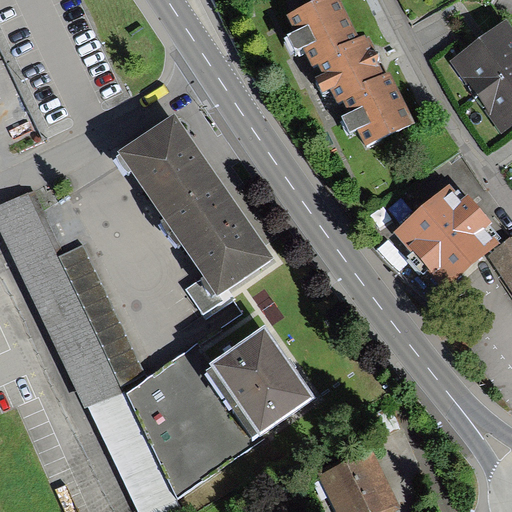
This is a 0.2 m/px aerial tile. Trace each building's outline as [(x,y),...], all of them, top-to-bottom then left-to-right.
[(359,139),(365,151),(410,130),(389,84),(385,86),(365,44),(360,47),(338,0),(332,0),(280,24),(289,42),(279,47),(302,95),(314,89),(321,105),(331,101),(337,113),(345,110),(352,125),(343,129),(350,144),(359,139)] [(511,31),(506,23),(451,60),(503,135),(511,129),(511,31)] [(197,128),(227,172),(241,163),(212,118),(197,128)] [(272,262),(174,126),(120,165),(217,301),(272,262)] [(450,191),(396,235),(432,280),(447,268),(457,280),(497,247),(450,191)] [(59,260),(28,196),(0,209),(0,234),(1,236),(85,413),(88,411),(124,394),(121,389),(59,260)] [(511,246),(490,261),(511,295),(511,246)] [(84,248),(59,260),(121,389),(146,377),(84,248)] [(259,438),(312,401),(262,332),(210,369),(259,438)] [(124,394),(88,411),(136,511),(182,511),(125,393),(124,394)] [(318,479),(333,511),(396,511),(399,510),(372,453),(318,479)]
